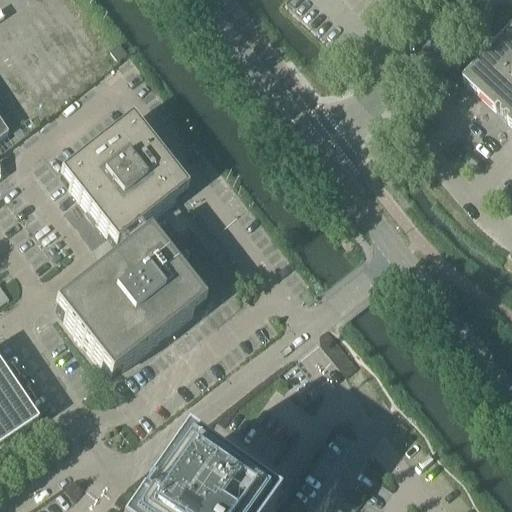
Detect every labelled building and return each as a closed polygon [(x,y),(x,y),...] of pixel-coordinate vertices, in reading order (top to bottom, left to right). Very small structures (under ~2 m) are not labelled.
[(511,23),(461,77),(460,78),(460,79),(461,80),(492,109),(492,110),(493,110),(494,110),(496,107),(499,110),(498,111),(498,112),(498,113),(498,114),(499,114),(499,115),(500,116),(502,116),(503,116),(504,115),(505,115),(507,117),(505,119),(505,120),(505,121),(505,122),(511,128),(511,23)] [(118,51),(111,56),(109,58),(117,68),(126,60),(118,51)] [(360,54),(356,58),(363,65),(367,61),(360,54)] [(58,182),(68,195),(114,253),(184,197),(129,126),(58,182)] [(389,148),(384,154),(390,159),(395,153),(389,148)] [(146,240),(111,267),(52,314),(108,386),(202,312),(146,240)] [(0,377),(0,453),(36,430),(0,377)] [(237,511),(176,469),(146,511),(237,511)]
